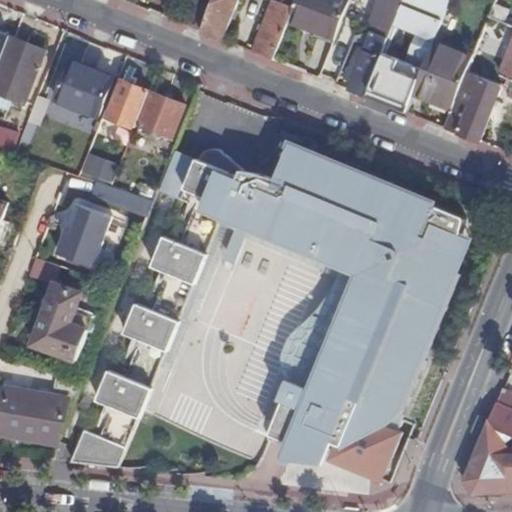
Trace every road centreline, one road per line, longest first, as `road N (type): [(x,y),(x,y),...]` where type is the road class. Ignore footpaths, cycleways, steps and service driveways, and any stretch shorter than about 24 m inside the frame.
road 1 (residential): [(47,0),(511,183)]
road 2 (secondary): [(426,511),(437,462),(511,284)]
road 3 (residential): [(0,491),(187,511)]
